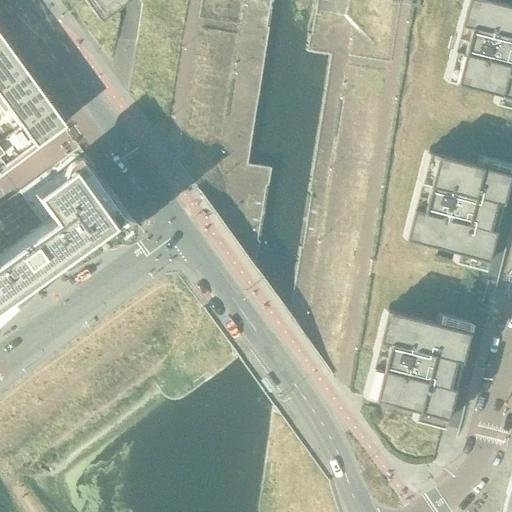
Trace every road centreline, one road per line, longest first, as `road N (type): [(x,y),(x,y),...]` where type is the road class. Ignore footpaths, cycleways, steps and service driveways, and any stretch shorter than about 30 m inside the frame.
road 1 (residential): [(357,511),(327,432),(185,229)]
road 2 (residential): [(185,229),(20,0)]
road 3 (residential): [(0,367),(185,229)]
road 4 (residential): [(428,511),(476,468),(511,344)]
road 5 (unknown): [(103,116),(0,199)]
